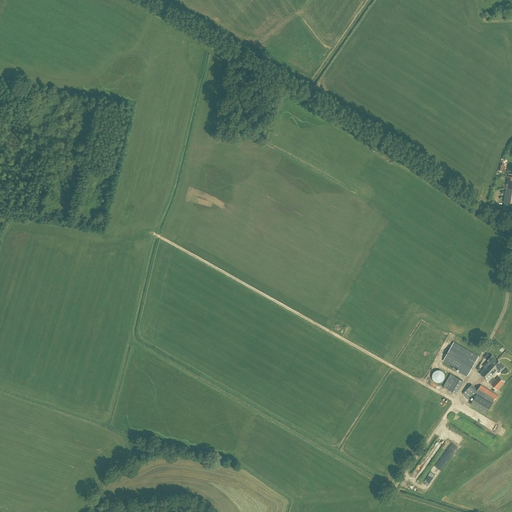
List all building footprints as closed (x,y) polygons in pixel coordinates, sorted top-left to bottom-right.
[(511,174),(508,174),(506,189),(503,202),(511,203),(511,202),(511,174)] [(467,376),(478,357),(453,342),(443,361),(459,370),(459,371),(467,376)] [(497,390),(504,382),(497,375),(504,367),(493,356),(488,361),(483,366),(484,368),(479,374),(497,390)] [(438,383),(439,383),(440,383),(441,382),(442,382),(442,381),(443,381),(443,380),(444,380),(444,379),(444,378),(444,377),(444,376),(444,375),(444,374),(444,373),(443,373),(443,372),(442,372),(441,371),(440,371),(439,370),(438,370),(437,371),(436,371),(435,371),(434,372),(433,373),(433,374),(432,374),(432,375),(432,376),(432,377),(432,378),(432,379),(433,380),(433,381),(434,381),(435,382),(436,382),(436,383),(437,383),(438,383)] [(456,394),(463,382),(450,374),(443,387),(456,394)] [(501,390),(499,393),(501,396),(511,387),(507,383),(500,389),(501,390)] [(466,390),(463,394),(469,400),(472,396),(475,393),(477,395),(471,405),(486,414),(492,404),(492,403),(496,398),(498,396),(481,385),(477,391),(471,385),(466,390)]
